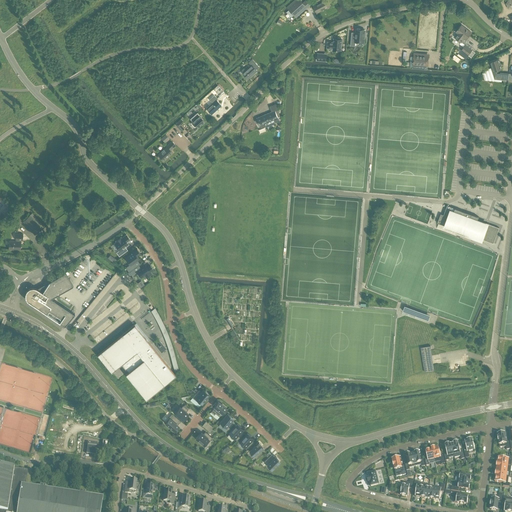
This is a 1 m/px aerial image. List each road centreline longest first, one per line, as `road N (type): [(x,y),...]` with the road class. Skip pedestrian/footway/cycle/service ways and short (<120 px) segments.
road 1 (unknown): [(150,218),(171,225),(226,355),(307,426),(511,390)]
road 2 (secondary): [(280,490),(172,450),(59,339)]
road 3 (residential): [(490,429),(385,454),(352,479),(361,493),(445,511)]
road 4 (unknown): [(0,12),(89,147),(125,166),(136,194),(129,200)]
road 5 (unclassified): [(252,102),(317,38),(443,0)]
road 6 (unclassified): [(125,224),(163,270),(169,320),(187,363),(217,393)]
road 7 (unclassified): [(125,224),(252,102)]
road 8 (residential): [(251,511),(121,475)]
road 9 (unclassified): [(20,283),(125,224)]
